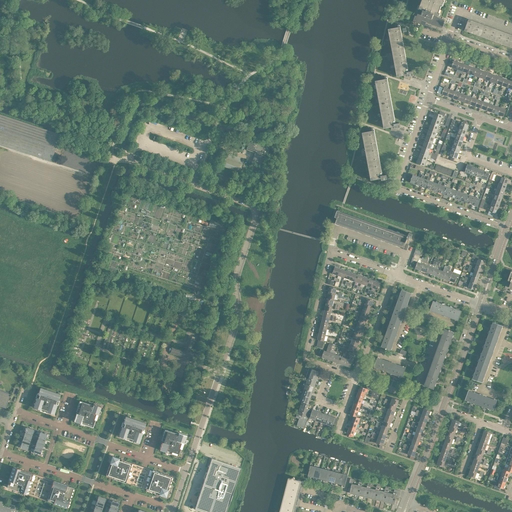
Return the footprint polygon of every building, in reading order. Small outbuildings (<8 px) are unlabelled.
[(444,20),(437,17),(438,16),(443,0),(422,0),(419,9),(416,17),(415,16),(413,22),(423,25),(424,22),(440,27),(440,26),(442,26),(444,21),(444,20)] [(489,39),(511,47),(511,36),(468,20),(464,30),(489,39)] [(399,27),(396,27),(388,29),(397,77),(404,75),(404,78),(408,79),(409,76),(413,76),(412,71),(407,72),(399,27)] [(451,67),(457,69),(459,62),(454,60),(451,67)] [(457,69),(462,71),(465,64),(459,62),(457,69)] [(462,71),(468,73),(471,66),(465,64),(462,71)] [(468,73),(474,75),(476,68),(471,66),(468,73)] [(474,75),(479,77),(482,70),(476,68),(474,75)] [(479,77),(485,79),(488,72),(482,70),(479,77)] [(485,79),(491,81),(493,74),(488,72),(485,79)] [(491,81),(496,83),(499,76),(493,74),(491,81)] [(496,83),(502,85),(504,78),(499,76),(496,83)] [(502,85),(508,87),(510,81),(504,78),(502,85)] [(384,128),(391,127),(391,129),(395,131),(396,128),(400,127),(399,123),(394,124),(386,79),(375,81),(384,128)] [(441,94),(447,96),(450,89),(444,87),(441,94)] [(447,96),(453,98),(455,91),(450,89),(447,96)] [(453,98),(458,100),(461,93),(455,91),(453,98)] [(458,100),(464,102),(467,95),(461,93),(458,100)] [(464,102),(470,104),(472,97),(467,95),(464,102)] [(470,104),(475,106),(478,99),(472,97),(470,104)] [(475,106),(481,108),(483,101),(478,99),(475,106)] [(481,108),(487,110),(489,103),(483,101),(481,108)] [(487,110),(492,112),(495,106),(489,103),(487,110)] [(492,112),(498,115),(500,108),(495,106),(492,112)] [(500,108),(498,115),(504,117),(506,110),(500,108)] [(435,112),(433,118),(440,121),(442,121),(445,113),(440,111),(439,114),(435,112)] [(0,145),(51,162),(60,134),(0,114),(0,145)] [(433,118),(431,124),(438,127),(440,121),(433,118)] [(456,127),(459,128),(467,130),(469,125),(461,122),(460,125),(457,124),(456,127)] [(431,124),(429,129),(436,132),(438,127),(431,124)] [(459,128),(457,133),(465,136),(467,130),(459,128)] [(429,129),(427,135),(434,138),(436,132),(429,129)] [(371,180),(378,179),(378,181),(382,183),(383,180),(387,179),(386,174),(381,175),(373,130),(362,132),(371,180)] [(457,133),(455,139),(463,142),(465,136),(457,133)] [(427,135),(425,141),(432,143),(434,138),(427,135)] [(455,139),(453,145),(461,147),(463,142),(455,139)] [(269,147),(250,140),(246,150),(255,153),(251,163),(261,166),(265,157),(266,157),(269,147)] [(425,141),(423,146),(430,149),(432,143),(425,141)] [(453,145),(451,150),(458,153),(461,147),(453,145)] [(423,146),(421,152),(428,155),(430,149),(423,146)] [(458,153),(451,150),(449,156),(456,159),(458,153)] [(421,152),(419,158),(426,160),(428,155),(421,152)] [(222,166),(239,172),(242,164),(225,158),(222,166)] [(426,160),(419,158),(417,163),(424,166),(426,160)] [(464,172),(470,174),(473,166),(467,164),(464,172)] [(470,174),(476,176),(478,168),(473,166),(470,174)] [(476,176),(481,178),(484,171),(478,168),(476,176)] [(484,171),(481,178),(487,180),(490,173),(484,171)] [(410,182),(415,184),(418,177),(412,175),(410,182)] [(415,184),(421,186),(424,179),(425,176),(422,175),(421,178),(418,177),(415,184)] [(501,176),(499,182),(507,185),(509,179),(501,176)] [(421,186),(427,188),(429,181),(431,178),(428,177),(427,180),(424,179),(421,186)] [(427,188),(432,190),(435,183),(429,181),(427,188)] [(432,190),(438,192),(441,185),(442,182),(439,181),(438,184),(435,183),(432,190)] [(499,182),(497,188),(504,191),(507,185),(499,182)] [(438,192),(444,194),(446,187),(447,184),(445,183),(444,186),(441,185),(438,192)] [(444,194),(449,196),(452,189),(446,187),(444,194)] [(497,188),(495,194),(502,196),(504,191),(497,188)] [(449,196),(455,198),(458,191),(452,189),(449,196)] [(455,198),(461,200),(463,193),(458,191),(455,198)] [(461,200),(466,203),(469,195),(463,193),(461,200)] [(495,194),(493,199),(500,202),(502,196),(495,194)] [(466,203),(472,205),(475,197),(469,195),(466,203)] [(475,197),(472,205),(478,207),(480,199),(475,197)] [(493,199),(491,205),(498,208),(500,202),(493,199)] [(498,208),(491,205),(489,211),(496,213),(498,208)] [(336,223),(374,237),(403,248),(404,248),(404,247),(407,248),(409,243),(412,234),(409,233),(407,237),(339,213),(340,211),(337,210),(335,217),(337,218),(335,223),(336,223)] [(208,226),(225,231),(227,226),(210,220),(208,226)] [(478,260),(476,264),(483,267),(485,261),(479,259),(480,257),(473,255),(472,258),(475,259),(478,260)] [(415,268),(421,270),(425,258),(422,257),(420,263),(417,262),(416,265),(415,268)] [(421,270),(426,272),(430,263),(427,262),(428,259),(425,258),(421,270)] [(426,272),(432,274),(436,262),(434,261),(433,264),(430,263),(426,272)] [(438,276),(443,278),(448,266),(445,265),(443,271),(440,270),(438,276)] [(332,273),(338,275),(340,268),(335,266),(332,273)] [(443,278),(449,280),(452,272),(449,271),(451,267),(448,266),(443,278)] [(338,275),(344,277),(346,270),(340,268),(338,275)] [(473,273),(472,276),(478,278),(480,272),(468,268),(467,271),(473,273)] [(344,277),(349,279),(352,272),(346,270),(344,277)] [(349,279),(355,281),(358,275),(352,272),(349,279)] [(452,272),(449,280),(455,282),(457,277),(458,278),(460,274),(452,272)] [(355,281),(361,283),(363,277),(358,275),(355,281)] [(361,283),(366,285),(369,279),(363,277),(361,283)] [(366,285),(372,287),(375,281),(369,279),(366,285)] [(476,284),(464,279),(463,282),(469,284),(468,287),(474,289),(476,284)] [(375,281),(372,287),(378,290),(380,283),(375,281)] [(399,298),(397,304),(406,307),(411,293),(402,289),(399,295),(398,297),(399,298)] [(367,298),(365,304),(372,306),(374,301),(367,298)] [(430,310),(444,316),(447,306),(441,304),(442,303),(439,302),(439,303),(433,301),(430,310)] [(365,304),(363,310),(370,312),(372,306),(365,304)] [(393,312),(391,318),(401,321),(406,307),(397,304),(394,310),(393,309),(393,311),(393,312)] [(447,306),(444,316),(458,321),(462,311),(455,308),(456,308),(454,307),(453,308),(447,306)] [(179,314),(190,318),(193,311),(181,307),(179,314)] [(363,310),(361,315),(368,318),(370,312),(363,310)] [(361,315),(359,321),(366,323),(368,318),(361,315)] [(388,326),(386,332),(396,335),(401,321),(391,318),(389,324),(388,323),(388,326)] [(359,321),(357,327),(364,329),(366,323),(359,321)] [(490,330),(488,336),(497,339),(502,325),(493,322),(490,328),(489,330),(490,330)] [(357,327),(355,332),(362,335),(364,329),(357,327)] [(444,328),(439,342),(449,346),(451,340),(452,340),(453,338),(452,338),(454,332),(450,330),(449,329),(448,330),(444,328)] [(355,332),(353,338),(359,340),(362,335),(355,332)] [(396,335),(386,332),(384,338),(383,338),(382,340),(383,340),(381,346),(385,348),(386,349),(387,348),(391,350),(396,335)] [(189,335),(184,351),(172,347),(170,353),(183,357),(183,358),(184,357),(190,359),(189,360),(190,360),(190,359),(192,360),(194,354),(193,354),(194,353),(195,354),(195,353),(193,353),(193,354),(192,354),(193,352),(190,351),(195,337),(189,335)] [(485,344),(482,350),(492,354),(497,339),(488,336),(485,342),(484,344),(485,344)] [(353,338),(351,344),(357,346),(359,340),(353,338)] [(439,342),(434,357),(444,360),(446,354),(447,355),(448,352),(447,352),(449,346),(439,342)] [(319,353),(322,355),(322,357),(327,359),(330,352),(331,348),(333,343),(330,343),(329,345),(329,344),(326,351),(320,349),(319,353)] [(347,346),(346,348),(348,349),(355,352),(357,346),(351,344),(349,347),(347,346)] [(480,358),(477,364),(487,368),(492,354),(482,350),(480,356),(479,358),(480,358)] [(327,359),(333,361),(335,354),(330,352),(327,359)] [(333,361),(339,363),(341,356),(335,354),(333,361)] [(339,363),(344,365),(347,358),(341,356),(339,363)] [(382,370),(388,372),(391,362),(377,357),(374,367),(380,369),(379,370),(382,371),(382,370)] [(434,357),(429,371),(439,374),(441,368),(442,369),(443,367),(442,366),(444,360),(434,357)] [(347,358),(344,365),(350,367),(352,360),(353,359),(350,358),(349,359),(347,358)] [(391,362),(388,372),(394,374),(394,375),(396,376),(396,375),(402,377),(406,367),(391,362)] [(305,367),(309,368),(320,372),(321,369),(306,364),(305,367)] [(487,368),(477,364),(475,370),(474,372),(472,379),(482,382),(487,368)] [(309,368),(306,377),(317,381),(320,372),(309,368)] [(439,374),(429,371),(424,385),(434,389),(436,383),(437,383),(437,381),(437,380),(439,374)] [(304,383),(306,383),(315,386),(317,381),(306,377),(304,383)] [(306,383),(304,389),(313,392),(315,386),(306,383)] [(48,390),(40,388),(33,407),(40,410),(41,408),(47,410),(46,412),(53,414),(57,404),(55,404),(56,400),(58,401),(60,394),(52,391),(52,392),(48,390)] [(0,406),(6,408),(10,394),(8,394),(8,393),(0,389),(0,406)] [(304,389),(302,395),(311,398),(313,392),(304,389)] [(473,403),(479,405),(482,395),(468,390),(465,400),(471,402),(470,403),(473,404),(473,403)] [(371,396),(378,399),(380,393),(373,391),(371,396)] [(300,400),(302,401),(308,403),(308,404),(311,398),(302,395),(300,400)] [(482,395),(479,405),(485,407),(485,408),(487,409),(487,408),(493,410),(497,400),(482,395)] [(356,397),(354,403),(362,406),(363,404),(361,403),(362,400),(356,397)] [(392,397),(390,403),(397,406),(399,400),(392,397)] [(93,405),(79,401),(77,407),(80,408),(78,414),(76,413),(74,421),(80,423),(81,422),(85,423),(84,425),(93,427),(95,420),(96,421),(98,414),(97,413),(98,410),(99,411),(101,407),(93,404),(93,405)] [(297,426),(304,428),(308,417),(309,418),(312,410),(307,408),(308,403),(302,401),(297,414),(296,417),(299,419),(297,426)] [(390,403),(388,409),(395,411),(397,406),(390,403)] [(318,411),(312,409),(312,410),(309,418),(315,420),(318,411)] [(388,409),(386,415),(393,417),(395,411),(388,409)] [(424,409),(422,414),(429,417),(431,411),(424,409)] [(324,413),(318,411),(315,420),(321,422),(324,413)] [(330,415),(324,413),(321,422),(326,424),(330,415)] [(422,414),(420,420),(427,423),(429,417),(422,414)] [(335,417),(330,415),(326,424),(332,426),(333,423),(336,424),(338,419),(335,418),(335,417)] [(351,421),(358,424),(359,424),(362,418),(356,417),(356,416),(353,415),(353,416),(352,418),(351,418),(350,420),(351,421)] [(386,415),(384,420),(391,423),(393,417),(386,415)] [(145,423),(125,416),(119,436),(126,439),(126,437),(132,439),(132,440),(139,443),(142,433),(141,432),(142,429),(143,430),(145,423)] [(452,419),(450,425),(457,427),(459,421),(452,419)] [(384,420),(382,426),(389,428),(391,423),(384,420)] [(420,420),(418,426),(425,428),(427,423),(420,420)] [(450,425),(448,430),(455,433),(457,427),(450,425)] [(382,426),(380,432),(387,434),(389,428),(382,426)] [(418,426),(416,431),(423,434),(425,428),(418,426)] [(356,429),(349,427),(347,433),(347,435),(350,437),(351,434),(353,435),(355,432),(356,432),(357,430),(356,429)] [(162,436),(165,437),(163,443),(162,442),(159,450),(166,452),(166,450),(170,452),(170,453),(178,456),(180,449),(181,449),(184,443),(182,442),(183,439),(185,439),(186,435),(178,433),(178,434),(165,429),(162,436)] [(448,430),(446,436),(453,439),(455,433),(448,430)] [(484,430),(482,436),(489,438),(491,433),(484,430)] [(416,431),(414,437),(421,440),(423,434),(416,431)] [(380,432),(378,437),(385,440),(387,434),(380,432)] [(446,436),(444,442),(451,444),(453,439),(446,436)] [(482,436),(480,442),(487,444),(489,438),(482,436)] [(385,440),(378,437),(376,443),(383,446),(385,440)] [(414,437),(412,443),(418,445),(421,440),(414,437)] [(444,442),(442,447),(449,450),(451,444),(444,442)] [(480,442),(478,447),(485,450),(487,444),(480,442)] [(412,443),(410,449),(416,451),(418,445),(412,443)] [(442,447),(440,453),(447,456),(449,450),(442,447)] [(478,447),(476,453),(483,455),(485,450),(478,447)] [(416,451),(410,449),(407,454),(414,457),(416,451)] [(440,453),(438,459),(445,461),(447,456),(440,453)] [(476,453),(474,459),(481,461),(483,455),(476,453)] [(110,463),(105,476),(125,483),(132,463),(121,459),(120,461),(118,460),(119,458),(112,456),(109,463),(110,463)] [(211,459),(194,510),(201,511),(226,511),(241,468),(211,459)] [(445,461),(438,459),(436,464),(443,467),(445,461)] [(474,459),(472,464),(479,467),(481,461),(474,459)] [(472,464),(470,470),(477,473),(479,467),(472,464)] [(19,492),(27,494),(31,480),(33,473),(13,467),(8,480),(9,481),(7,487),(19,491),(19,492)] [(316,477),(319,478),(321,468),(316,467),(313,479),(316,480),(316,477)] [(152,470),(145,489),(156,493),(157,492),(159,492),(158,494),(165,497),(168,489),(172,476),(152,470)] [(477,473),(470,470),(468,476),(475,478),(477,473)] [(336,483),(339,483),(341,474),(336,472),(333,484),(336,485),(336,483)] [(498,475),(497,479),(505,483),(508,477),(501,475),(497,473),(497,474),(498,475)] [(341,474),(339,483),(341,484),(340,486),(344,487),(348,475),(341,474)] [(292,511),(293,511),(294,511),(295,505),(295,504),(297,499),(296,499),(297,498),(299,492),(298,492),(298,491),(299,491),(300,485),(300,484),(301,484),(301,481),(295,479),(294,477),(293,477),(291,478),(290,478),(289,485),(286,486),(286,487),(288,489),(287,492),(284,493),(285,493),(286,495),(285,498),(283,500),(284,502),(284,505),(281,506),(281,507),(283,509),(282,511),(281,511),(292,511)] [(350,493),(359,495),(361,486),(352,484),(353,479),(350,478),(349,483),(352,484),(350,493)] [(505,483),(497,479),(496,482),(498,483),(497,486),(495,485),(494,488),(499,490),(500,487),(503,488),(505,483)] [(51,488),(47,501),(53,503),(67,508),(70,500),(69,500),(73,487),(67,485),(53,480),(51,488)] [(359,495),(368,497),(370,488),(361,486),(359,495)] [(368,497),(376,499),(379,490),(370,488),(368,497)] [(387,493),(385,502),(394,504),(396,497),(399,498),(401,491),(394,489),(394,492),(397,492),(396,495),(387,493)] [(376,499),(385,502),(387,493),(379,490),(376,499)]
